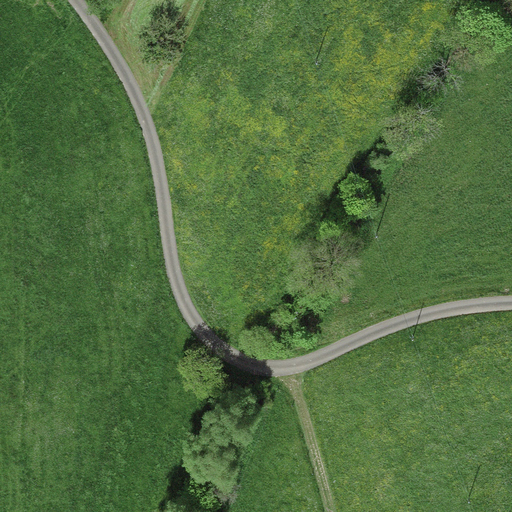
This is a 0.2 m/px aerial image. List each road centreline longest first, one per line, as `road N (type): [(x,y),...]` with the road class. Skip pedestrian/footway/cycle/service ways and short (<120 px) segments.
road 1 (residential): [(73,0),(109,44),(156,155),(184,296),(207,337),(251,366),(289,370),(464,307),(511,303)]
road 2 (track): [(329,511),(289,370)]
